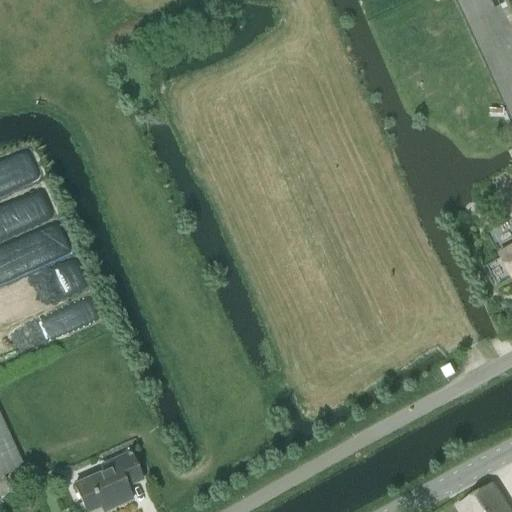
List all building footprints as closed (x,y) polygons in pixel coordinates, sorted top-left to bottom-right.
[(511,246),(497,254),(511,281),(511,280),(511,246)] [(445,378),(453,374),(449,365),(440,370),(445,378)] [(0,477),(21,467),(0,421),(0,477)] [(73,487),(84,511),(91,511),(109,504),(112,510),(131,501),(125,488),(142,481),(130,454),(113,461),(115,468),(73,487)] [(510,511),(493,483),(458,504),(462,511),(510,511)]
